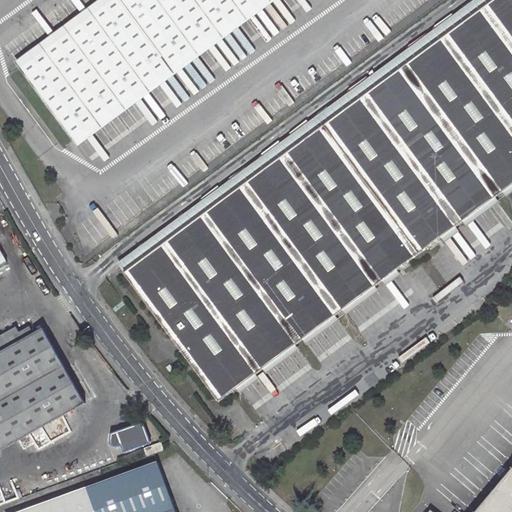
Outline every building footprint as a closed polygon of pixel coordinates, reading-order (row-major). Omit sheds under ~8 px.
[(103,0),(18,63),(79,148),(279,0),(103,0)] [(472,0),(117,263),(125,274),(495,0),(472,0)] [(219,404),(511,187),(511,0),(495,0),(125,274),(219,404)] [(0,267),(11,261),(0,240),(0,267)] [(0,335),(0,352),(24,339),(17,326),(0,335)] [(0,451),(87,404),(47,327),(24,339),(0,352),(0,451)] [(125,444),(128,451),(147,443),(140,424),(120,432),(114,435),(114,441),(114,443),(116,445),(118,446),(121,446),(125,444)] [(160,442),(144,449),(147,456),(163,450),(160,442)] [(176,511),(158,461),(86,487),(17,511),(176,511)] [(511,511),(511,469),(475,511),(433,511),(431,510),(429,511),(511,511)]
